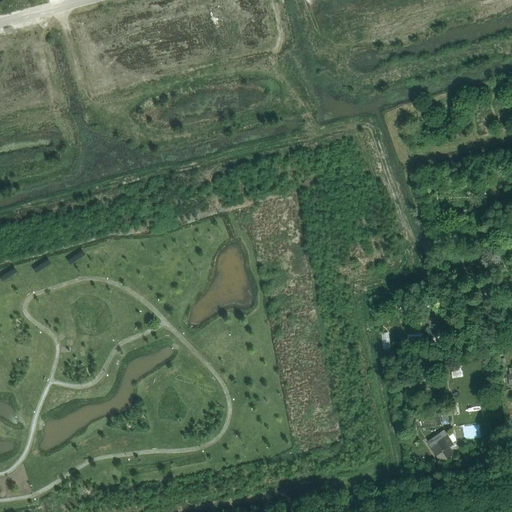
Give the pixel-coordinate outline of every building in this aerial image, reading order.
[(483,289),(484,289),(487,301),(501,298),(496,279),(482,283),(483,289)] [(461,282),(450,284),(454,302),(465,300),(461,282)] [(430,332),(432,338),(442,336),(439,327),(438,328),(436,319),(431,321),(430,317),(427,318),(430,328),(427,329),(428,333),(430,332)] [(415,365),(414,377),(430,379),(432,362),(418,360),(418,365),(415,365)] [(444,431),(430,440),(433,445),(431,446),(437,455),(442,451),(443,452),(448,459),(455,454),(451,447),(454,445),(448,435),(447,436),(444,431)]
